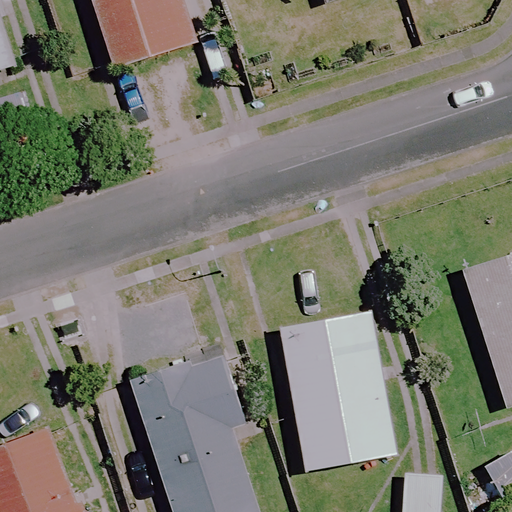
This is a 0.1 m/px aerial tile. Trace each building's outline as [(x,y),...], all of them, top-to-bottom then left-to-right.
[(200,44),(185,0),(89,0),(112,72),(200,44)] [(0,72),(13,69),(0,26),(0,72)] [(511,250),(471,263),(511,396),(511,250)] [(406,447),(379,307),(288,324),(315,465),(406,447)] [(252,418),(230,348),(141,377),(184,511),(268,511),(240,422),(252,418)] [(92,511),(59,424),(0,446),(0,511),(92,511)] [(511,455),(496,465),(511,494),(511,455)] [(447,511),(449,472),(411,470),(409,511),(447,511)]
